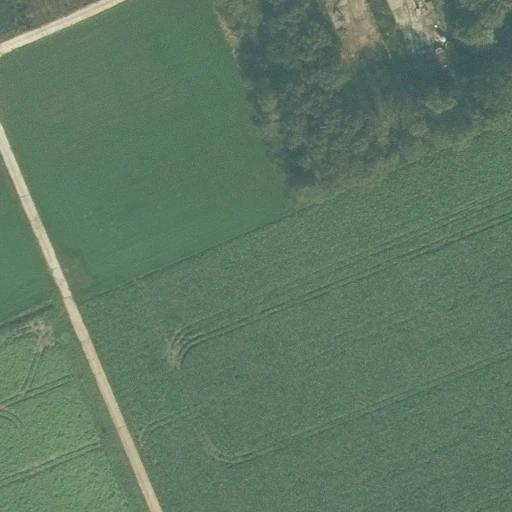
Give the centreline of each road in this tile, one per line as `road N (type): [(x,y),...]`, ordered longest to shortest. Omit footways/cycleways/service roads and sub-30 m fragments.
road 1 (track): [(154,511),(0,132)]
road 2 (track): [(0,53),(122,0)]
